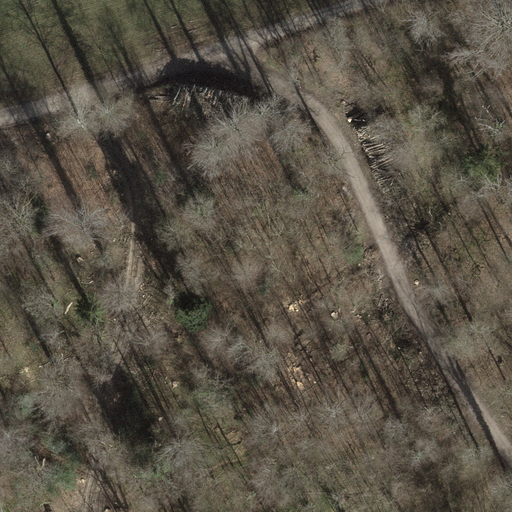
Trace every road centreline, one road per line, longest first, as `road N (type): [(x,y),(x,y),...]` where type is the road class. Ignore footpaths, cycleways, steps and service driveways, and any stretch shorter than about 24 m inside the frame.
road 1 (track): [(511,457),(386,248),(354,156),(304,94),(225,56)]
road 2 (track): [(411,0),(154,78),(0,114)]
